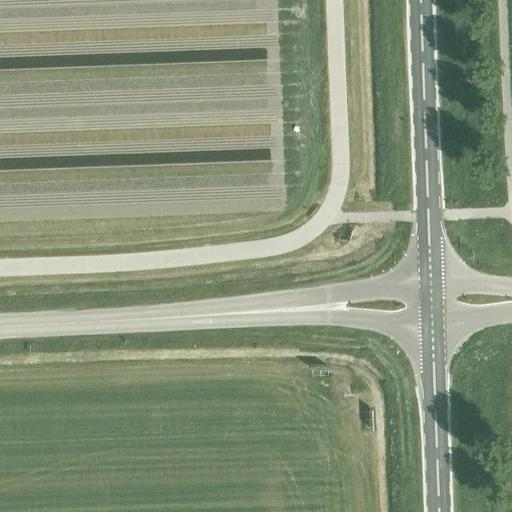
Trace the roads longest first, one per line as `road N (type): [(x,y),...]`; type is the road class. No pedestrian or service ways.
road 1 (tertiary): [(431,283),(90,324)]
road 2 (tertiary): [(90,324),(433,321)]
road 3 (secondary): [(431,283),(419,0)]
road 4 (track): [(322,216),(339,164),(333,0)]
road 5 (secondary): [(439,511),(433,321)]
